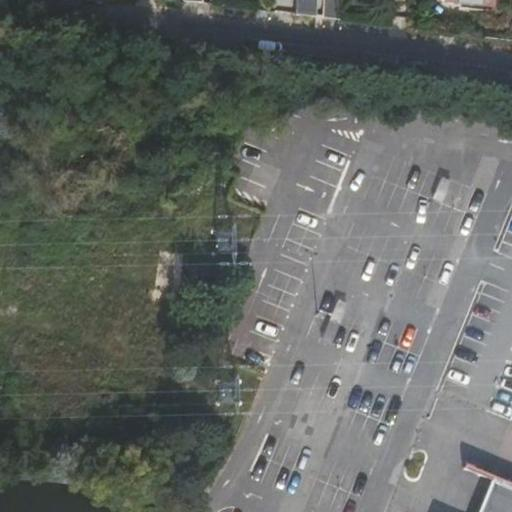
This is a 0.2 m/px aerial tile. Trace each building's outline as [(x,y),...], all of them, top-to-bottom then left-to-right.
[(318,0),(297,0),(296,18),(317,20),(318,0)] [(342,23),(343,0),(325,0),(325,22),(342,23)] [(491,0),(425,0),(425,14),(490,19),(491,0)] [(182,315),(189,258),(163,256),(158,294),(152,293),(150,312),(182,315)] [(511,511),(511,493),(491,485),(480,511),(511,511)]
